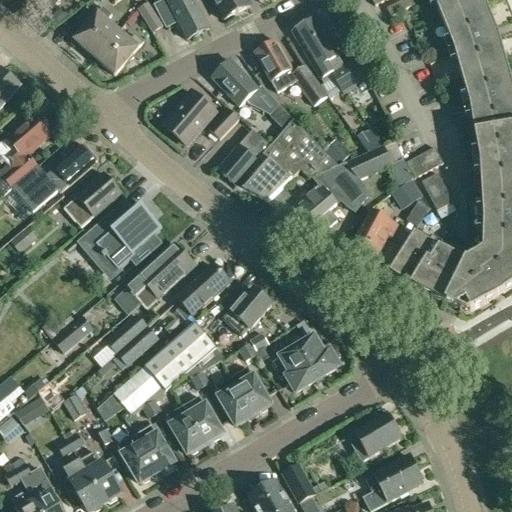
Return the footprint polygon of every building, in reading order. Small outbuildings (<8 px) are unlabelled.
[(18,0),(17,1),(28,13),(31,10),(32,11),(43,0),(47,0),(55,7),(62,0),(18,0)] [(191,0),(170,0),(175,9),(170,11),(186,42),(208,30),(192,0),(191,0),(192,0),(191,0)] [(237,16),(228,0),(211,0),(223,23),(237,16)] [(228,0),(237,16),(250,9),(245,0),(228,0)] [(377,0),(370,0),(375,8),(380,5),(377,0)] [(410,0),(407,0),(404,2),(408,10),(414,7),(410,0)] [(432,0),(442,25),(486,7),(483,0),(432,0)] [(402,13),(408,10),(404,2),(398,5),(402,13)] [(392,8),(396,16),(402,13),(398,5),(392,8)] [(162,29),(147,6),(137,12),(152,36),(162,29)] [(498,36),(486,7),(442,25),(453,52),(461,80),(507,67),(498,36)] [(390,19),(396,16),(392,8),(386,11),(390,19)] [(94,60),(117,33),(106,24),(111,17),(102,9),(73,43),(94,60)] [(316,20),(304,27),(335,79),(333,80),(343,96),(346,94),(366,82),(354,62),(344,69),(344,68),(343,69),(337,59),(339,58),(330,43),(334,41),(320,19),(317,21),(316,20)] [(335,79),(304,27),(292,34),(315,73),(323,86),(333,80),(335,79)] [(117,33),(94,60),(114,78),(143,45),(134,37),(128,43),(117,33)] [(278,95),(299,83),(295,77),(275,43),(254,55),(271,84),(278,95)] [(258,91),(230,62),(211,80),(239,109),(242,106),(245,103),(257,111),(266,103),(256,93),(258,91)] [(511,86),(507,67),(461,80),(469,108),(474,137),(511,130),(511,86)] [(0,111),(19,89),(0,72),(0,111)] [(310,77),(300,84),(296,87),(313,111),(327,100),(311,77),(310,77)] [(162,127),(187,148),(215,116),(190,94),(162,127)] [(228,111),(208,132),(219,143),(239,122),(228,111)] [(0,172),(0,177),(11,190),(36,169),(27,158),(53,135),(35,115),(0,144),(0,158),(7,167),(0,172)] [(292,123),(271,147),(308,181),(336,169),(292,123)] [(511,130),(474,137),(479,165),(481,195),(511,192),(511,130)] [(381,150),(369,132),(358,139),(370,155),(381,150)] [(251,133),(238,148),(217,172),(236,189),(237,187),(244,191),(243,192),(269,204),(291,180),(298,173),(270,149),(251,133)] [(309,198),(299,207),(304,213),(303,214),(313,226),(315,225),(323,235),(336,223),(328,213),(340,203),(354,215),(370,195),(357,184),(383,172),(392,169),(402,189),(412,183),(404,166),(394,144),(312,181),(318,188),(308,196),(309,198)] [(339,146),(328,156),(338,166),(349,156),(339,146)] [(83,147),(79,150),(47,178),(39,169),(12,192),(32,214),(58,192),(60,195),(93,167),(93,166),(97,163),(83,147)] [(433,161),(439,158),(435,150),(429,153),(433,161)] [(433,161),(429,153),(423,156),(427,164),(433,161)] [(423,156),(417,159),(421,167),(427,164),(423,156)] [(443,166),(439,158),(433,161),(437,169),(443,166)] [(415,170),(421,167),(417,159),(411,162),(415,170)] [(427,164),(431,172),(437,169),(433,161),(427,164)] [(415,170),(411,162),(405,165),(410,173),(415,170)] [(431,172),(427,164),(421,167),(426,175),(431,172)] [(421,167),(415,170),(420,178),(426,175),(421,167)] [(420,178),(415,170),(410,173),(414,181),(420,178)] [(441,181),(437,175),(429,180),(433,186),(441,181)] [(0,199),(11,190),(0,177),(0,199)] [(80,231),(120,197),(112,188),(114,186),(106,177),(104,179),(103,177),(63,211),(80,231)] [(425,190),(433,186),(429,180),(421,184),(425,190)] [(433,186),(436,191),(444,187),(441,181),(433,186)] [(422,199),(412,183),(402,189),(391,196),(402,212),(422,199)] [(433,186),(425,190),(428,196),(436,191),(433,186)] [(444,187),(436,191),(439,197),(447,193),(444,187)] [(431,201),(439,197),(436,191),(428,196),(431,201)] [(511,192),(481,195),(483,224),(483,253),(511,267),(511,192)] [(439,197),(442,203),(450,199),(447,193),(439,197)] [(125,203),(78,243),(89,256),(97,249),(103,256),(101,258),(102,259),(100,261),(113,276),(118,272),(118,273),(120,271),(130,262),(136,269),(162,246),(155,238),(162,232),(155,224),(148,216),(132,197),(125,203)] [(434,207),(442,203),(439,197),(431,201),(434,207)] [(453,204),(450,199),(442,203),(445,209),(453,204)] [(437,213),(445,209),(442,203),(434,207),(437,213)] [(352,246),(376,259),(388,238),(391,240),(398,227),(370,212),(352,246)] [(0,252),(0,269),(14,257),(19,262),(41,245),(28,229),(0,252)] [(456,310),(465,305),(465,262),(440,249),(413,233),(389,274),(416,290),(456,310)] [(174,246),(138,278),(125,289),(135,299),(183,256),(174,246)] [(511,289),(511,267),(483,253),(465,262),(465,305),(469,314),(498,299),(511,289)] [(195,269),(183,256),(135,299),(146,312),(195,269)] [(212,267),(175,300),(192,319),(229,286),(212,267)] [(229,314),(222,321),(242,339),(249,332),(271,308),(268,305),(268,302),(264,298),(260,299),(251,291),(239,304),(237,302),(228,313),(229,314)] [(116,356),(146,330),(136,318),(106,345),(116,356)] [(92,332),(82,320),(52,344),(63,357),(92,332)] [(144,371),(115,397),(130,415),(160,389),(165,395),(216,351),(194,326),(143,370),(144,371)] [(146,330),(116,356),(127,369),(158,342),(146,330)] [(249,343),(256,355),(270,347),(263,335),(249,343)] [(281,384),(286,381),(323,358),(319,350),(320,347),(317,343),(314,343),(313,340),(285,357),(286,357),(271,366),(281,384)] [(245,364),(256,357),(250,346),(238,353),(245,364)] [(329,355),(323,358),(286,381),(295,396),(335,372),(336,367),(329,355)] [(230,381),(252,419),(269,408),(252,380),(247,371),(230,381)] [(201,375),(196,378),(202,389),(208,386),(201,375)] [(197,393),(202,389),(196,378),(190,382),(197,393)] [(0,387),(0,404),(18,390),(9,380),(0,387)] [(252,419),(230,381),(213,391),(219,400),(218,401),(235,429),(252,419)] [(75,399),(63,406),(74,423),(85,416),(75,399)] [(182,409),(204,447),(222,437),(205,408),(204,408),(199,399),(182,409)] [(154,403),(148,407),(154,418),(160,414),(154,403)] [(148,422),(154,418),(148,407),(141,411),(148,422)] [(204,447),(182,409),(165,419),(171,428),(170,429),(187,458),(204,447)] [(354,436),(346,440),(353,452),(361,447),(369,461),(400,442),(385,417),(354,436)] [(0,430),(0,435),(4,440),(18,428),(12,421),(0,430)] [(150,428),(134,439),(156,476),(174,466),(156,437),(150,428)] [(105,448),(112,443),(106,432),(98,437),(105,448)] [(68,444),(74,454),(84,447),(78,438),(68,444)] [(156,476),(134,439),(117,448),(123,457),(122,458),(139,486),(156,476)] [(74,454),(68,444),(57,450),(63,460),(74,454)] [(80,464),(105,506),(120,496),(102,466),(101,466),(94,455),(80,464)] [(364,482),(370,493),(414,473),(408,458),(373,477),(373,478),(364,482)] [(93,511),(105,506),(80,464),(64,473),(71,484),(70,485),(86,511),(93,511)] [(15,473),(21,483),(27,494),(37,511),(59,511),(50,496),(52,494),(40,472),(32,477),(26,467),(15,473)] [(298,510),(316,500),(298,470),(280,480),(298,510)] [(11,490),(21,483),(15,473),(5,480),(11,490)] [(414,473),(370,493),(379,509),(387,504),(388,506),(421,488),(414,473)] [(262,492),(273,511),(291,511),(276,484),(262,492)] [(273,511),(262,492),(248,501),(254,511),(273,511)] [(37,511),(27,494),(12,502),(17,511),(37,511)]
